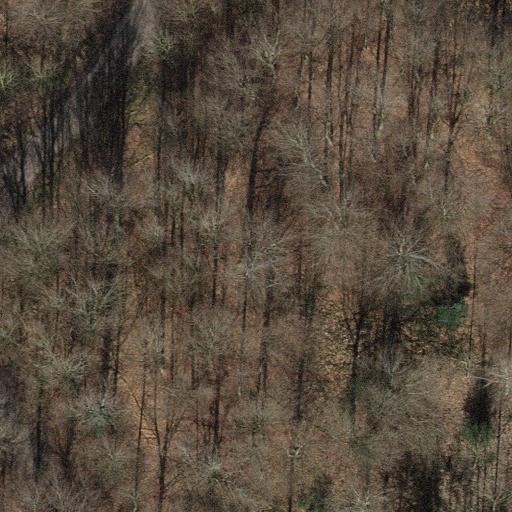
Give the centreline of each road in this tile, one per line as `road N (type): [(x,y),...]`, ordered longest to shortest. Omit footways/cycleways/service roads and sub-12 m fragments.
road 1 (track): [(93,125),(309,0)]
road 2 (track): [(0,184),(93,125),(149,0)]
road 3 (track): [(73,511),(0,402)]
